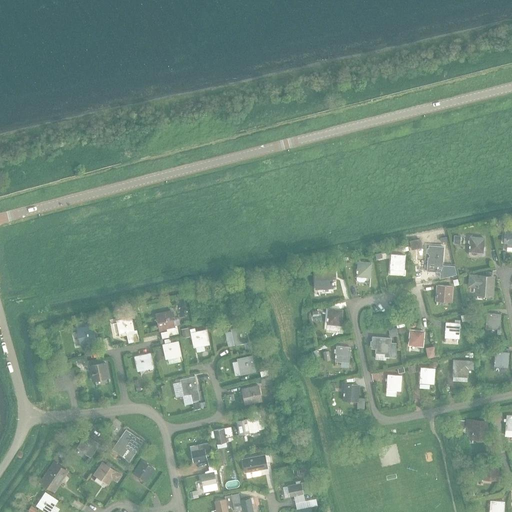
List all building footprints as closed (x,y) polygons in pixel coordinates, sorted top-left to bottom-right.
[(506,245),(511,245),(511,228),(504,227),(502,241),(506,242),(506,245)] [(477,254),(483,255),(484,247),(482,247),(483,237),(469,236),(468,254),(470,255),(475,256),(477,254)] [(427,260),(426,269),(440,270),(441,261),(442,246),(428,245),(427,260)] [(389,268),(403,270),(404,255),(390,254),(389,268)] [(366,276),(369,277),(371,262),(357,261),(356,276),(356,280),(358,281),(363,282),(365,281),(366,279),(366,276)] [(314,270),(315,290),(333,289),(332,279),(335,278),(335,268),(314,270)] [(491,291),(492,276),(478,275),(478,276),(473,276),(473,281),(478,282),(477,290),(491,291)] [(436,299),(450,300),(451,286),(437,284),(436,299)] [(326,323),(340,324),(341,310),(328,308),(326,323)] [(165,314),(156,316),(159,329),(166,328),(167,330),(161,332),(162,337),(168,336),(168,334),(178,332),(176,325),(174,326),(170,311),(165,312),(165,314)] [(498,328),(500,314),(486,312),(485,327),(497,328),(496,335),(500,335),(500,329),(498,329),(498,328)] [(136,330),(134,330),(131,317),(125,318),(126,320),(117,322),(120,336),(127,334),(128,342),(138,340),(136,330)] [(444,336),(458,337),(459,323),(445,322),(444,336)] [(78,331),(81,344),(95,341),(92,326),(86,327),(86,329),(78,331)] [(231,331),(234,344),(248,341),(245,326),(239,327),(240,329),(231,331)] [(388,330),(390,337),(397,335),(396,328),(388,330)] [(195,346),(209,343),(206,329),(191,332),(192,337),(193,337),(195,346)] [(408,344),(422,345),(423,331),(409,330),(408,344)] [(384,356),(394,357),(395,343),(390,343),(390,338),(372,336),(371,348),(375,348),(375,352),(384,353),(384,356)] [(167,358),(181,355),(178,340),(162,344),(164,349),(165,349),(167,358)] [(334,360),(348,361),(349,347),(335,345),(334,360)] [(493,365),(507,367),(508,352),(494,351),(493,365)] [(140,370),(153,367),(150,353),(134,356),(136,362),(138,361),(140,370)] [(246,358),(237,360),(240,373),(254,370),(251,355),(245,356),(246,358)] [(453,360),(452,375),(467,375),(467,366),(472,366),(472,360),(453,360)] [(95,380),(108,377),(105,362),(90,366),(91,371),(93,371),(95,380)] [(419,382),(433,383),(434,368),(420,367),(419,382)] [(386,389),(399,390),(401,375),(387,374),(386,389)] [(192,401),(200,399),(195,376),(189,377),(189,379),(181,381),(183,395),(191,393),(192,401)] [(269,388),(275,387),(272,377),(260,379),(262,386),(269,385),(269,388)] [(243,389),(246,403),(261,400),(257,384),(252,386),(252,387),(243,389)] [(342,398),(356,400),(358,385),(344,384),(342,398)] [(236,420),(238,434),(258,430),(257,423),(260,422),(258,410),(252,411),(253,413),(251,413),(251,417),(236,420)] [(472,437),(485,438),(487,423),(473,422),(474,420),(466,419),(466,427),(473,428),(472,437)] [(212,430),(210,431),(211,438),(214,438),(215,443),(216,449),(227,447),(226,441),(223,428),(212,430)] [(124,436),(114,449),(129,459),(140,443),(137,441),(138,439),(125,430),(122,435),(124,436)] [(79,449),(90,456),(98,444),(85,435),(82,440),(84,441),(79,449)] [(199,449),(190,451),(191,456),(193,462),(197,461),(206,459),(204,452),(210,451),(208,443),(198,445),(199,449)] [(214,453),(216,460),(221,459),(221,457),(223,457),(222,451),(214,453)] [(264,455),(242,459),(244,473),(267,468),(266,462),(270,461),(268,454),(264,455)] [(134,473),(145,481),(153,469),(141,460),(138,465),(139,466),(134,473)] [(482,461),(481,476),(489,477),(489,479),(498,480),(498,477),(499,467),(495,467),(495,462),(482,461)] [(40,482),(52,491),(66,471),(54,462),(40,482)] [(101,469),(96,476),(107,484),(111,478),(117,482),(122,475),(116,471),(103,463),(99,467),(101,469)] [(209,473),(200,475),(201,479),(203,490),(217,487),(214,473),(216,473),(215,466),(208,468),(209,473)] [(287,486),(289,497),(302,494),(300,483),(287,486)] [(42,507),(49,511),(57,501),(45,492),(36,505),(40,509),(42,507)] [(224,499),(214,501),(216,509),(216,511),(226,511),(235,510),(233,504),(240,503),(240,500),(239,500),(238,493),(224,496),(224,499)] [(240,503),(241,511),(248,511),(253,511),(250,498),(240,500),(240,503)] [(489,511),(503,511),(504,501),(490,500),(489,511)]
